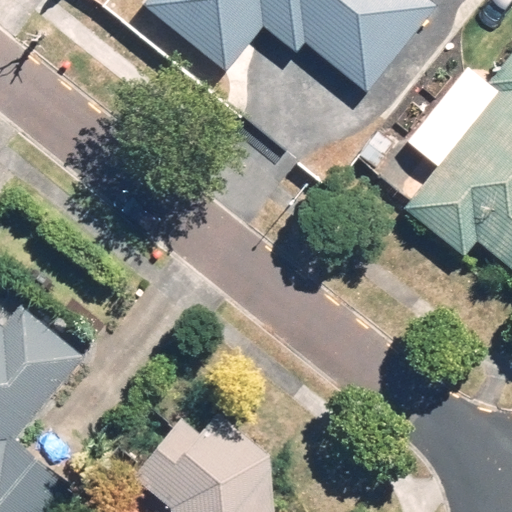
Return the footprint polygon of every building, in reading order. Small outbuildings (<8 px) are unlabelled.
[(151,0),(146,7),(228,71),(263,27),(296,53),(304,43),(369,93),(439,4),(433,0),(151,0)] [(511,56),(490,85),(468,69),(409,144),(439,167),(405,211),(466,258),(478,242),(511,268),(511,56)] [(377,169),(397,143),(379,130),(359,155),(377,169)] [(2,327),(0,325),(0,511),(48,511),(71,484),(16,441),(83,358),(19,306),(2,327)] [(275,511),(271,456),(218,414),(200,436),(180,420),(134,477),(171,508),(171,511),(275,511)]
